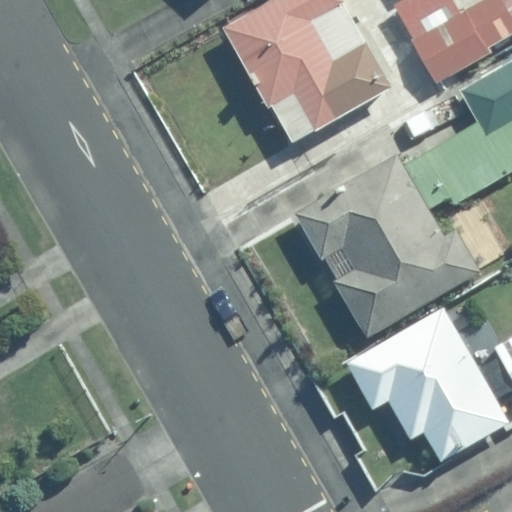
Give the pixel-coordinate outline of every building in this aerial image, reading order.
[(347,0),(281,0),(230,26),(276,116),(283,113),(299,145),(396,95),(347,0)] [(511,0),(411,0),(399,7),(439,82),(511,42),(511,0)] [(429,153),(455,205),(511,176),(511,67),(462,93),(480,127),(429,153)] [(403,157),(300,216),(328,265),(335,261),(346,279),(338,284),(370,340),(509,260),(486,221),(465,233),(451,207),(436,215),(403,157)] [(451,311),(353,365),(379,413),(400,402),(423,444),(435,438),(448,461),(511,426),(511,420),(485,371),(498,364),(480,332),(466,340),(451,311)] [(511,339),(498,348),(511,371),(511,339)]
